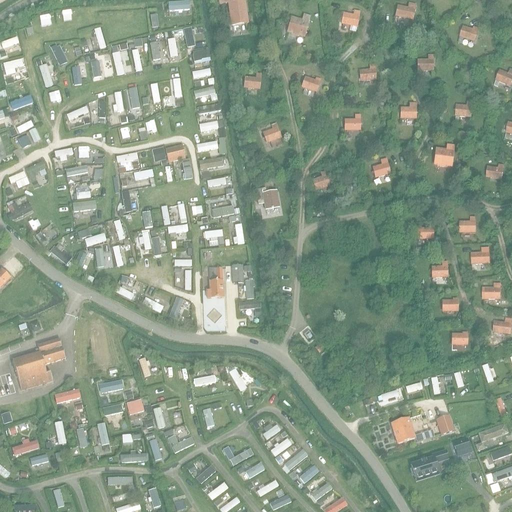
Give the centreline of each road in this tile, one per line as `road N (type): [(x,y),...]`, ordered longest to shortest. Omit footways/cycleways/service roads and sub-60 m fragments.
road 1 (unclassified): [(404,511),(360,446),(277,355),(154,328),(65,283),(0,227)]
road 2 (unknown): [(56,130),(74,106),(178,69)]
road 3 (unknown): [(56,130),(33,59),(76,30)]
